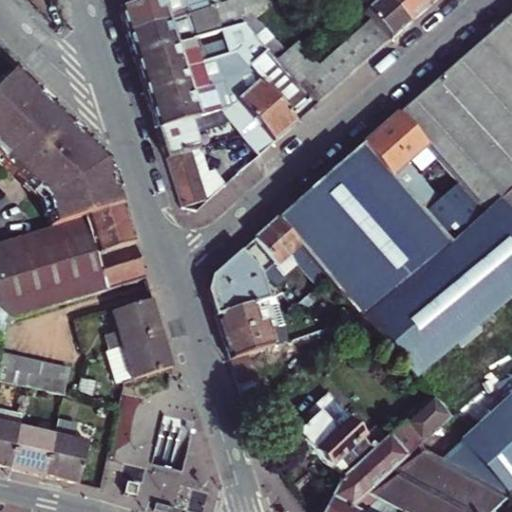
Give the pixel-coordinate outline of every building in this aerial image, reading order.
[(117,0),(121,10),(155,0),(117,0)] [(188,0),(155,0),(121,10),(125,22),(129,35),(243,0),(193,0),(188,2),(188,0)] [(133,48),(136,59),(195,41),(221,33),(218,25),(240,19),(247,17),(246,13),(255,10),(251,0),(243,0),(129,35),(133,48)] [(399,32),(408,24),(387,0),(352,0),(371,21),(389,42),(399,32)] [(387,0),(408,24),(419,15),(428,6),(423,0),(387,0)] [(511,13),(491,33),(511,56),(511,13)] [(257,42),(276,63),(283,57),(247,17),(240,19),(242,27),(243,26),(248,32),(257,42)] [(218,25),(221,33),(242,27),(240,19),(218,25)] [(335,90),(389,42),(371,21),(318,67),(317,68),(335,90)] [(211,89),(215,87),(221,86),(222,91),(217,93),(222,110),(240,102),(275,142),(295,124),(315,107),(276,63),(257,42),(248,32),(243,26),(242,27),(221,33),(195,41),(211,89)] [(464,192),(511,148),(511,56),(491,33),(397,116),(426,148),(456,183),(458,186),(464,192)] [(211,89),(195,41),(136,59),(141,74),(148,94),(152,107),(211,89)] [(317,68),(318,67),(298,43),(283,57),(276,63),(315,107),(325,98),(335,90),(317,68)] [(15,75),(13,73),(8,79),(3,84),(0,86),(0,169),(20,189),(29,198),(33,197),(42,205),(47,219),(42,221),(45,231),(79,221),(120,209),(106,165),(80,139),(75,144),(66,135),(71,130),(50,109),(46,113),(35,102),(39,98),(21,81),(18,85),(11,78),(15,75)] [(15,75),(11,78),(18,85),(21,81),(23,80),(17,73),(15,75)] [(155,117),(159,130),(192,120),(222,110),(217,93),(222,91),(221,86),(215,87),(211,89),(152,107),(155,117)] [(51,107),(41,97),(39,98),(35,102),(46,113),(50,109),(51,107)] [(259,156),(275,142),(240,102),(222,110),(259,156)] [(363,146),(425,215),(458,186),(456,183),(439,198),(408,163),(426,148),(397,116),(381,130),(363,146)] [(168,160),(185,154),(201,149),(192,120),(159,130),(163,143),(168,160)] [(78,133),(73,129),(71,130),(66,135),(75,144),(80,139),(82,137),(78,133)] [(220,136),(214,138),(215,145),(222,142),(220,136)] [(425,215),(363,146),(276,223),(300,249),(328,281),(353,308),(362,319),(451,245),(425,215)] [(511,148),(464,192),(484,215),(500,200),(511,189),(511,148)] [(185,154),(168,160),(184,209),(201,204),(185,154)] [(458,186),(425,215),(451,245),(484,215),(464,192),(458,186)] [(20,189),(18,190),(27,200),(35,208),(40,222),(42,221),(47,219),(42,205),(33,197),(29,198),(20,189)] [(511,189),(500,200),(511,213),(511,189)] [(380,340),(413,378),(511,294),(511,213),(500,200),(484,215),(451,245),(362,319),(380,340)] [(101,293),(142,281),(131,246),(120,209),(79,221),(101,293)] [(0,244),(0,324),(101,293),(79,221),(45,231),(0,244)] [(279,268),(300,249),(276,223),(266,232),(256,242),(279,268)] [(256,242),(241,254),(265,280),(279,268),(256,242)] [(210,282),(209,290),(218,318),(252,306),(251,302),(264,298),(265,302),(274,298),(281,296),(265,280),(241,254),(232,263),(210,282)] [(340,320),(353,308),(328,281),(294,311),(317,334),(340,320)] [(226,343),(232,361),(250,356),(290,342),(274,298),(265,302),(264,298),(251,302),(252,306),(218,318),(226,343)] [(117,349),(159,337),(155,324),(149,305),(108,317),(113,336),(102,339),(106,352),(117,349)] [(355,325),(373,346),(380,340),(362,319),(355,325)] [(165,355),(159,337),(117,349),(106,352),(103,353),(113,388),(119,387),(128,384),(169,371),(165,355)] [(0,384),(3,385),(9,358),(0,356),(0,384)] [(250,356),(232,361),(248,414),(264,401),(250,356)] [(18,388),(24,361),(9,358),(3,385),(18,388)] [(32,391),(38,364),(24,361),(18,388),(32,391)] [(46,394),(52,368),(38,364),(32,391),(46,394)] [(497,501),(506,493),(433,455),(415,446),(438,422),(451,433),(473,413),(471,394),(443,365),(421,386),(431,398),(374,453),(391,472),(369,492),(363,486),(359,488),(365,495),(362,498),(355,495),(352,497),(359,503),(355,511),(356,511),(484,511),(488,509),(497,501)] [(60,397),(66,370),(52,368),(46,394),(59,397),(60,397)] [(94,381),(78,378),(76,390),(92,393),(94,381)] [(364,442),(366,444),(374,453),(431,398),(421,386),(364,442)] [(511,386),(433,455),(506,493),(508,491),(511,486),(511,386)] [(318,423),(301,438),(317,456),(331,473),(366,444),(364,442),(347,422),(351,418),(332,397),(311,415),(318,423)] [(0,410),(0,469),(6,471),(15,429),(18,414),(0,410)] [(72,487),(82,444),(67,441),(70,426),(52,422),(49,437),(39,479),(56,483),(72,487)] [(23,475),(39,479),(49,437),(15,429),(6,471),(23,475)] [(341,485),(323,511),(356,511),(355,511),(359,503),(352,497),(355,495),(362,498),(365,495),(359,488),(363,486),(369,492),(391,472),(374,453),(366,444),(331,473),(341,485)] [(137,489),(126,487),(123,498),(129,500),(134,501),(137,489)] [(488,509),(490,511),(506,511),(497,501),(488,509)]
